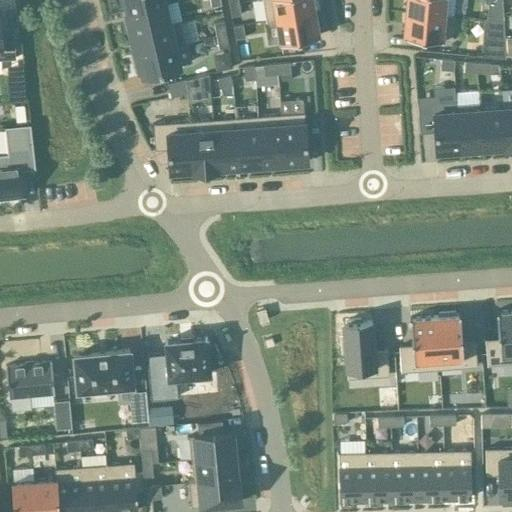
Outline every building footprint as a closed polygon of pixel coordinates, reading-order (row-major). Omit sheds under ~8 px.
[(125,0),(128,11),(166,2),(165,0),(125,0)] [(263,0),(266,20),(276,18),(316,11),(313,0),(263,0)] [(445,14),(445,0),(406,0),(406,11),(445,14)] [(503,6),(502,0),(488,0),(487,19),(493,20),(503,19),(503,6)] [(239,1),(229,3),(231,16),(241,14),(239,1)] [(166,2),(128,11),(133,32),(180,21),(180,20),(171,22),(166,2)] [(316,11),(276,18),(280,42),(320,35),(316,11)] [(454,15),(445,14),(406,11),(403,35),(452,40),(454,15)] [(0,58),(16,58),(14,32),(1,33),(0,16),(0,58)] [(485,19),(482,56),(499,57),(506,58),(506,55),(505,38),(504,32),(503,19),(493,20),(487,19),(485,19)] [(214,22),(217,35),(227,33),(224,20),(214,22)] [(180,21),(133,32),(138,54),(185,43),(180,21)] [(243,24),(233,26),(235,38),(245,37),(243,24)] [(227,33),(217,35),(219,48),(229,46),(227,33)] [(185,43),(138,54),(142,74),(142,75),(181,67),(177,46),(186,44),(185,43)] [(440,68),(454,70),(455,59),(441,58),(440,68)] [(464,71),(477,72),(478,62),(465,60),(464,71)] [(290,62),(277,63),(278,73),(291,72),(290,62)] [(478,62),(477,72),(490,73),(491,63),(478,62)] [(278,73),(277,63),(264,64),(265,75),(278,73)] [(244,66),(245,80),(255,79),(254,65),(244,66)] [(217,78),(220,88),(233,84),(230,74),(217,78)] [(188,89),(201,86),(198,76),(185,79),(188,89)] [(187,89),(185,79),(172,82),(175,92),(187,89)] [(24,83),(9,84),(10,102),(25,101),(24,83)] [(434,101),(418,103),(420,132),(435,131),(436,151),(438,151),(460,149),(457,110),(456,110),(456,105),(455,100),(434,101)] [(502,106),(505,147),(511,146),(511,100),(501,102),(501,106),(502,106)] [(26,111),(25,102),(10,104),(11,113),(26,111)] [(457,110),(460,149),(482,147),(480,108),(481,108),(480,103),(456,105),(456,110),(457,110)] [(505,147),(502,106),(501,106),(481,108),(480,108),(482,147),(504,145),(504,147),(505,147)] [(281,113),(284,162),(285,162),(306,161),(308,161),(304,112),(281,113)] [(262,164),(284,162),(281,113),(258,115),(262,164)] [(235,117),(239,165),(262,164),(258,115),(235,117)] [(216,167),(217,167),(239,165),(235,117),(213,118),(216,167)] [(213,118),(190,120),(193,169),(192,169),(192,170),(217,168),(217,167),(216,167),(213,118)] [(190,120),(166,122),(168,148),(170,171),(171,171),(192,169),(193,169),(190,120)] [(30,122),(4,125),(8,152),(0,152),(0,195),(22,193),(20,169),(35,167),(30,122)] [(168,148),(166,122),(153,123),(155,149),(168,148)] [(256,310),(260,321),(269,319),(265,307),(256,310)] [(498,337),(486,338),(488,364),(511,362),(511,309),(498,311),(498,310),(496,310),(498,337)] [(439,315),(435,315),(439,368),(477,365),(475,339),(462,340),(460,313),(458,313),(458,314),(455,314),(455,311),(439,312),(439,315)] [(412,344),(399,345),(401,371),(439,368),(435,315),(412,317),(412,316),(410,316),(412,344)] [(345,336),(341,336),(343,352),(346,351),(348,377),(389,374),(387,349),(374,350),(372,320),(361,321),(361,318),(347,319),(347,322),(344,322),(345,336)] [(166,352),(147,354),(151,398),(178,396),(176,375),(210,372),(207,336),(165,340),(166,352)] [(131,400),(133,420),(149,419),(146,391),(133,392),(132,384),(133,384),(130,349),(75,354),(78,389),(118,385),(120,401),(131,400)] [(51,360),(6,364),(9,396),(10,396),(11,408),(31,406),(30,394),(55,392),(51,360)] [(69,399),(54,400),(56,428),(72,427),(71,416),(69,399)] [(346,412),(333,413),(334,423),(347,422),(346,412)] [(480,425),(492,424),(492,413),(480,413),(480,425)] [(429,414),(430,424),(443,424),(442,414),(429,414)] [(455,414),(442,414),(443,424),(456,424),(455,414)] [(403,415),(390,416),(391,426),(404,425),(403,415)] [(391,426),(390,416),(377,416),(378,426),(391,426)] [(200,434),(189,435),(191,458),(235,454),(233,431),(223,432),(222,420),(199,422),(200,434)] [(187,440),(186,423),(151,424),(152,441),(187,440)] [(127,438),(140,436),(139,427),(126,428),(127,438)] [(92,438),(79,439),(80,449),(93,448),(92,438)] [(66,452),(79,451),(78,441),(65,442),(66,452)] [(31,444),(32,453),(45,452),(44,442),(31,444)] [(19,454),(32,453),(31,444),(18,445),(19,454)] [(511,447),(485,448),(486,474),(499,473),(499,497),(501,497),(501,496),(511,496),(511,447)] [(141,450),(142,463),(152,462),(151,449),(141,450)] [(444,449),(417,450),(418,498),(445,497),(444,449)] [(470,449),(444,449),(445,497),(471,497),(470,449)] [(417,450),(391,451),(392,498),(418,498),(417,450)] [(365,451),(338,452),(339,500),(366,499),(365,451)] [(391,451),(365,451),(366,499),(369,499),(369,500),(379,500),(379,499),(392,498),(391,451)] [(235,454),(191,458),(193,480),(193,481),(238,477),(237,476),(235,454)] [(109,463),(113,511),(138,509),(134,461),(109,463)] [(152,462),(142,463),(143,475),(153,475),(152,462)] [(88,511),(101,511),(113,511),(109,463),(84,465),(88,511)] [(61,477),(63,511),(88,511),(84,465),(54,467),(55,477),(61,477)] [(193,481),(193,480),(189,481),(191,505),(241,501),(239,476),(237,476),(238,477),(193,481)] [(63,511),(61,477),(55,477),(36,479),(38,511),(63,511)] [(14,511),(38,511),(36,479),(12,480),(14,511)] [(151,485),(152,498),(162,497),(161,484),(151,485)]
